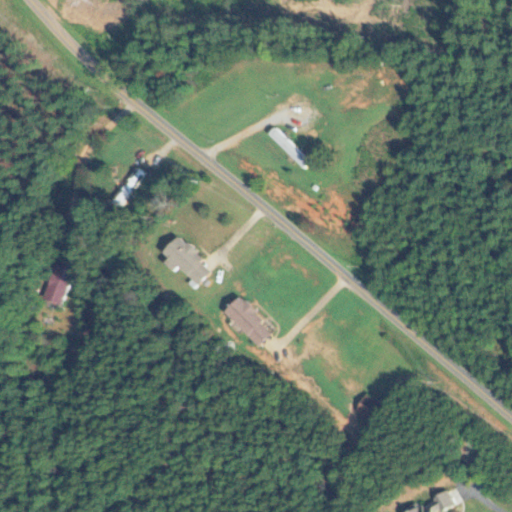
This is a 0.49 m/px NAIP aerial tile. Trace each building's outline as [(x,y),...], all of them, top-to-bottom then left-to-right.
[(269,135),(304,169),(310,162),(276,128),(269,135)] [(166,262),(176,271),(180,266),(199,285),(214,269),(180,236),(165,252),(171,257),(166,262)] [(45,299),(62,303),(69,268),(53,264),(45,299)] [(226,312),(260,346),(275,330),(242,296),(226,312)] [(386,403),(366,393),(356,411),(376,422),(386,403)]
